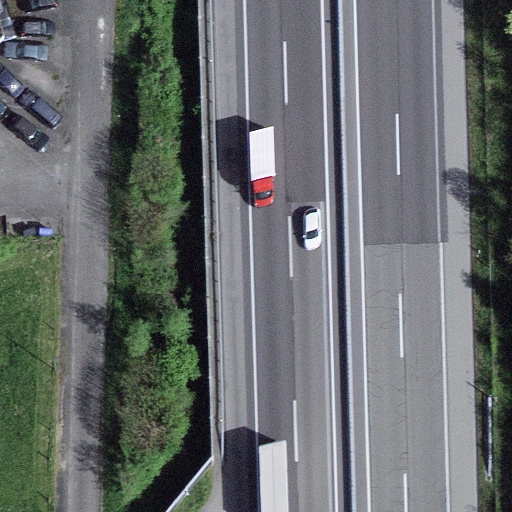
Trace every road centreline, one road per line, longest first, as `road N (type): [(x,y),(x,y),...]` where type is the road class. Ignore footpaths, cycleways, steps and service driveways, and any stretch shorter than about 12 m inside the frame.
road 1 (residential): [(101,0),(78,511)]
road 2 (motorway): [(407,511),(393,0)]
road 3 (motorway): [(283,0),(297,511)]
